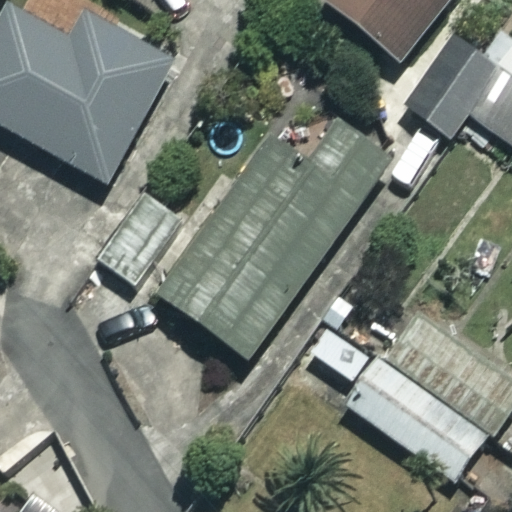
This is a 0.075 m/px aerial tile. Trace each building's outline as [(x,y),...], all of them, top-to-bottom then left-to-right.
[(452,0),(325,0),(320,8),(398,70),(452,0)] [(69,48),(7,13),(0,26),(0,129),(103,188),(165,77),(80,29),(69,48)] [(511,51),(500,67),(458,36),(403,111),(449,145),(469,119),(511,150),(511,51)] [(391,158),(303,95),(156,302),(245,365),(391,158)] [(180,223),(144,203),(105,274),(141,294),(180,223)] [(376,366),(344,412),(451,487),(483,441),(376,366)] [(65,452),(48,426),(0,459),(0,469),(12,488),(65,452)]
